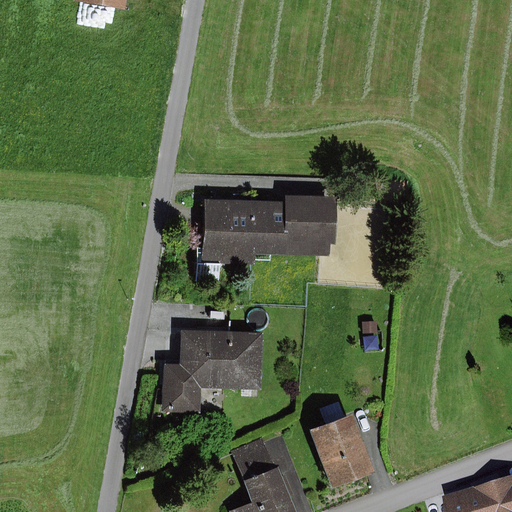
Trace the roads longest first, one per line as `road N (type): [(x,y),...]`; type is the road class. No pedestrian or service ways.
road 1 (residential): [(114,511),(199,0)]
road 2 (residential): [(365,511),(511,456)]
